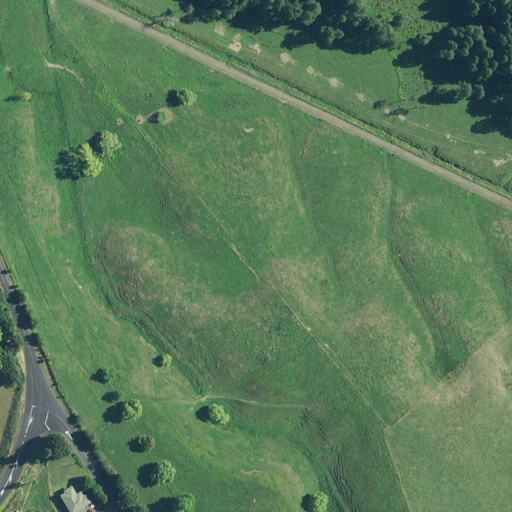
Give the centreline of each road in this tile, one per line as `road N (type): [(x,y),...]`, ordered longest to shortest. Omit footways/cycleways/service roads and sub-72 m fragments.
road 1 (tertiary): [(35,410),(30,347),(0,272)]
road 2 (unclassified): [(120,511),(70,429),(35,410)]
